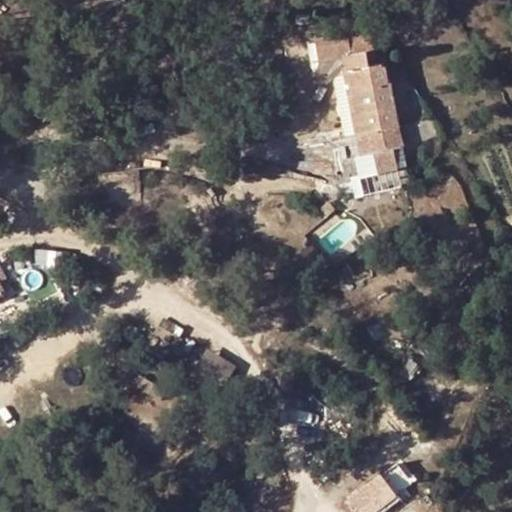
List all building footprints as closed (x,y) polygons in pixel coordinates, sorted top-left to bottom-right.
[(377,63),(371,30),(311,41),(317,71),(343,66),(346,79),(342,80),(352,135),(343,136),(327,139),(331,161),(356,157),(402,148),(398,126),(385,62),(377,63)] [(325,74),(333,80),(343,136),(352,135),(342,80),(346,79),(343,66),(317,71),(311,41),(303,43),(308,76),(325,74)] [(430,120),(398,126),(402,148),(413,146),(439,142),(430,120)] [(402,148),(356,157),(359,176),(402,169),(401,163),(414,161),(413,146),(402,148)] [(139,171),(89,174),(91,208),(142,205),(139,171)] [(218,386),(232,359),(208,347),(195,375),(218,386)] [(93,480),(103,495),(115,487),(106,471),(93,480)] [(89,500),(93,500),(103,495),(93,480),(82,486),(82,487),(81,492),(83,495),(85,499),(89,500)] [(242,511),(235,496),(221,502),(225,511),(242,511)]
